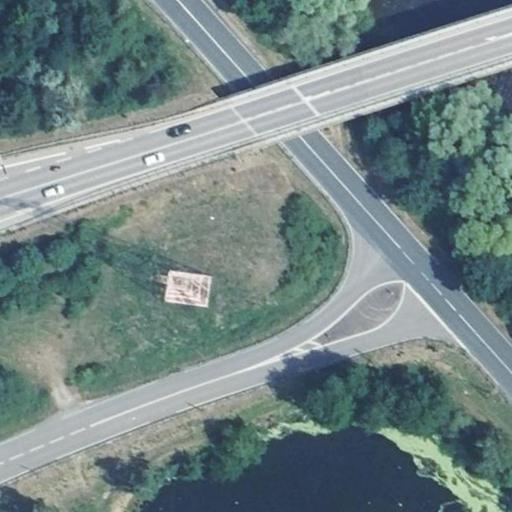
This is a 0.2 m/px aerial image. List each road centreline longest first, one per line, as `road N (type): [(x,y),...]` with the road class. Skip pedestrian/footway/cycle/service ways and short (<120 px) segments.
road 1 (primary): [(0,199),(511,37)]
road 2 (track): [(31,511),(330,385),(395,371),(460,398),(511,450)]
road 3 (tertiary): [(393,242),(174,0)]
road 4 (tertiary): [(275,361),(0,464)]
road 5 (tertiary): [(275,361),(462,319)]
road 6 (tertiary): [(393,242),(275,361)]
